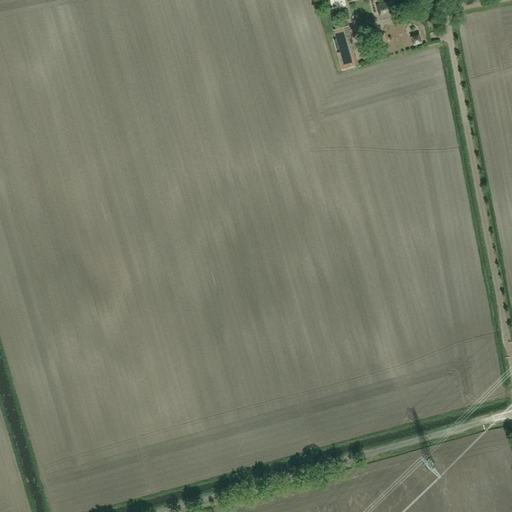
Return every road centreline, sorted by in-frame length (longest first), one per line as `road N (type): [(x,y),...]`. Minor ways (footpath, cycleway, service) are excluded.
road 1 (unclassified): [(160,511),(511,413)]
road 2 (unclassified): [(511,365),(445,11)]
